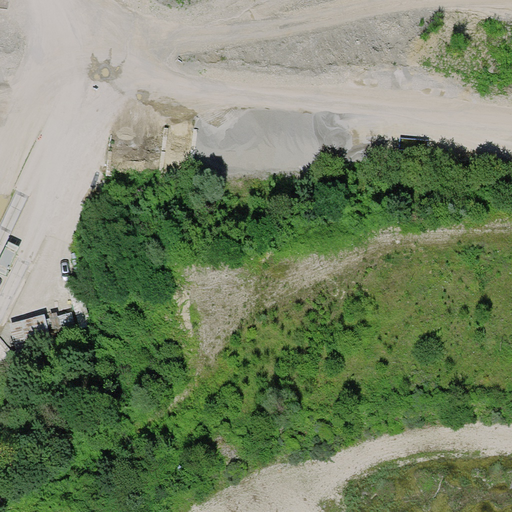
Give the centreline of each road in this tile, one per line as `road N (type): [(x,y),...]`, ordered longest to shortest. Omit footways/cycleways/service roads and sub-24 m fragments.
road 1 (track): [(18,163),(102,167),(432,124),(511,137)]
road 2 (track): [(18,163),(343,0)]
road 3 (track): [(0,340),(36,296),(12,120),(32,16),(47,0)]
